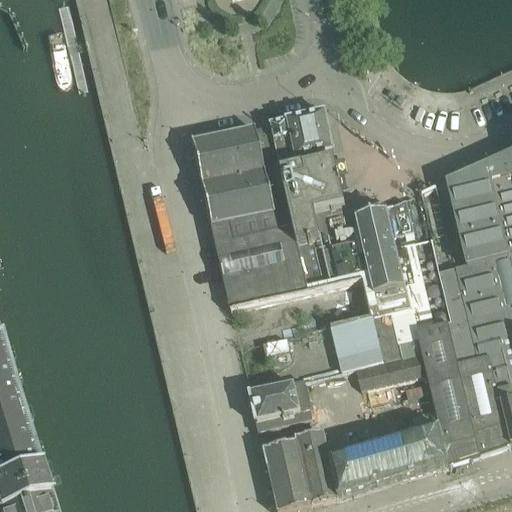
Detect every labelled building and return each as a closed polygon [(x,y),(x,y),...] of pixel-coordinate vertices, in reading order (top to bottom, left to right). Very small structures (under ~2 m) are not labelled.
[(282,177),(282,180),(283,185),(289,183),(287,176),(291,175),(289,167),(333,157),(325,121),(320,119),(271,130),(282,177)] [(211,233),(290,215),(284,188),(283,185),(282,180),(266,183),(254,134),(191,148),(211,233)] [(490,362),(511,447),(511,159),(447,190),(467,272),(458,275),(479,365),(490,362)] [(289,183),(283,185),(284,188),(290,215),(299,253),(323,248),(316,219),(346,212),(341,193),(342,193),(340,183),(339,183),(335,165),(291,175),(287,176),(289,183)] [(353,210),(346,212),(316,219),(323,248),(299,253),(310,299),(362,288),(370,324),(371,327),(394,321),(413,317),(396,245),(415,241),(407,207),(388,215),(359,221),(357,214),(353,210)] [(310,299),(299,253),(290,215),(211,233),(231,317),(310,299)] [(371,327),(370,324),(333,332),(343,378),(381,370),(371,327)] [(418,338),(441,435),(450,472),(511,451),(511,447),(490,362),(479,365),(460,369),(450,330),(418,338)] [(0,511),(47,511),(0,358),(0,511)] [(419,363),(356,377),(361,398),(424,384),(419,363)] [(296,391),(251,401),(260,440),(305,430),(296,391)] [(297,447),(263,455),(276,511),(313,511),(340,506),(450,472),(441,435),(329,464),(324,439),(296,445),(297,447)]
